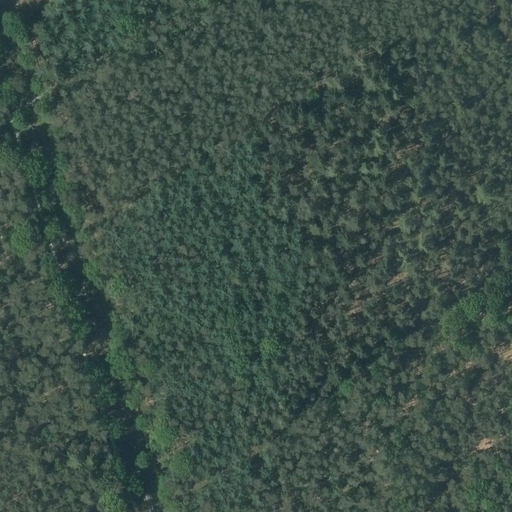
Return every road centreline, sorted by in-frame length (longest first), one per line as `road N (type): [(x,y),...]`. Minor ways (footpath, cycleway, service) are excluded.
road 1 (unknown): [(496,0),(429,70),(275,109),(151,175),(110,213),(0,262)]
road 2 (unknown): [(8,0),(22,109),(151,511)]
road 3 (track): [(511,259),(226,460)]
road 4 (track): [(511,497),(423,320)]
road 5 (track): [(8,119),(158,13)]
